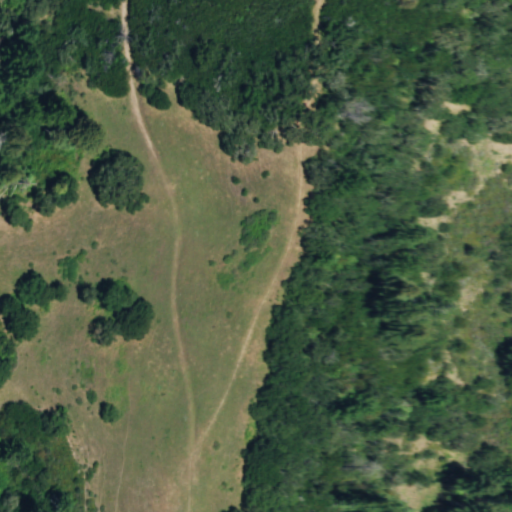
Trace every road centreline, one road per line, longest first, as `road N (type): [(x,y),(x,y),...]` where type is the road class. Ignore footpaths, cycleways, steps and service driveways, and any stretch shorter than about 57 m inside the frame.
road 1 (track): [(321,0),(292,106),(281,243),(189,469)]
road 2 (track): [(183,511),(190,397),(176,345),(176,231)]
road 3 (track): [(176,231),(169,195),(132,114),(125,0)]
